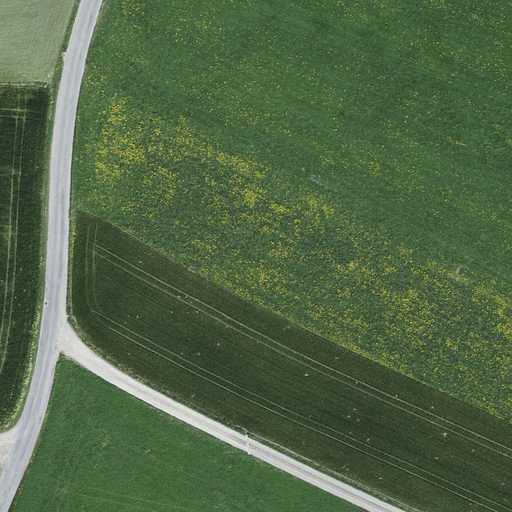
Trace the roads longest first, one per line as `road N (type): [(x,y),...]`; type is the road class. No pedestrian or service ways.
road 1 (unclassified): [(95,0),(73,61),(59,149),(53,316),(35,410),(0,507)]
road 2 (track): [(377,511),(139,396),(87,356),(53,316)]
